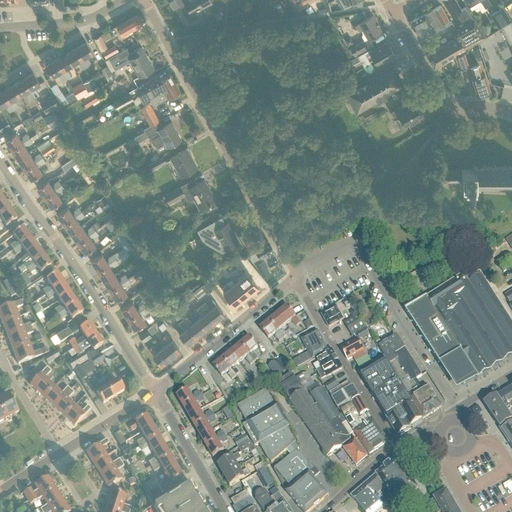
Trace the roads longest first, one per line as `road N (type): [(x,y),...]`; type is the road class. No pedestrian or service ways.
road 1 (residential): [(297,274),(143,0)]
road 2 (residential): [(152,393),(0,158)]
road 3 (residential): [(458,408),(354,241),(297,274)]
road 4 (residential): [(396,447),(297,274)]
road 5 (residential): [(152,393),(297,274)]
road 6 (residential): [(511,112),(442,98),(391,13)]
road 7 (residential): [(222,511),(152,393)]
road 8 (unknown): [(69,447),(95,492),(91,503),(78,501),(56,456)]
